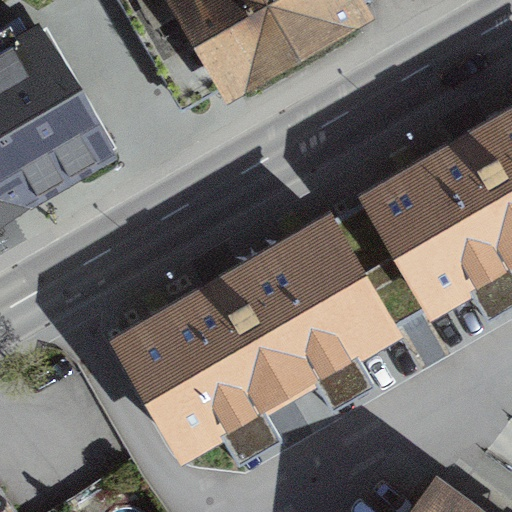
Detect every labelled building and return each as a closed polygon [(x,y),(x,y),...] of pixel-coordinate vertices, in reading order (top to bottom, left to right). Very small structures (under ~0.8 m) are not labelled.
[(194,0),(172,12),(217,93),(368,10),(362,0),(194,0)] [(0,214),(117,146),(42,19),(22,30),(14,18),(0,26),(0,214)] [(414,316),(511,260),(511,104),(346,198),(359,221),(414,316)] [(346,198),(116,329),(184,448),(414,316),(359,221),(346,198)] [(472,511),(437,486),(417,511),(472,511)] [(0,511),(17,511),(0,487),(0,511)]
